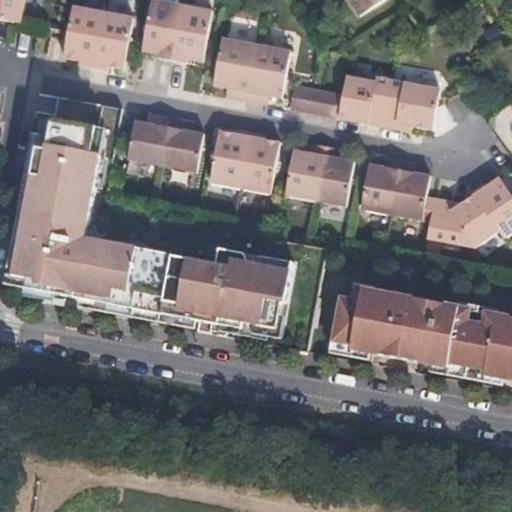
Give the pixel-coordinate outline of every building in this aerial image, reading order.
[(0,0),(0,19),(22,24),(26,0),(0,0)] [(154,0),(144,52),(152,53),(160,55),(159,59),(174,62),(184,6),(154,0)] [(349,0),(360,17),(388,0),(349,0)] [(511,22),(497,0),(486,0),(509,36),(511,34),(511,22)] [(214,12),(184,6),(174,62),(182,63),(188,64),(189,60),(205,63),(214,12)] [(75,7),(65,59),(81,62),(80,66),(88,67),(95,68),(105,13),(75,7)] [(135,18),(105,13),(95,68),(103,70),(109,71),(110,67),(126,70),(135,18)] [(248,102),(258,46),(224,39),(215,87),(229,89),(227,98),(234,100),(248,102)] [(292,52),(258,46),(248,102),(262,105),(268,106),(270,97),(284,100),(292,52)] [(341,120),(383,128),(392,81),(378,78),(377,83),(349,77),(345,95),(341,120)] [(442,90),(392,81),(383,128),(398,131),(413,133),(414,128),(434,131),(442,90)] [(291,111),(341,120),(345,95),(296,86),(291,111)] [(129,160),(164,167),(173,119),(159,116),(152,115),(150,124),(136,122),(129,160)] [(164,167),(198,173),(206,135),(192,132),(193,123),(187,121),(173,119),(164,167)] [(86,301),(164,315),(165,307),(175,258),(175,256),(147,251),(147,255),(140,253),(136,249),(88,240),(103,157),(95,155),(100,129),(55,121),(52,138),(37,135),(32,163),(37,164),(17,271),(7,269),(5,280),(26,284),(27,279),(44,283),(42,293),(78,299),(86,301)] [(212,183),(242,189),(252,134),(238,131),(237,135),(221,132),(220,138),(212,183)] [(242,189),(272,195),(282,143),(266,140),(267,136),(252,134),(242,189)] [(287,196),(317,202),(327,148),(313,145),(311,154),(295,151),(287,196)] [(317,202),(348,208),(356,163),(340,160),(342,151),(327,148),(317,202)] [(363,210),(393,216),(403,162),(389,159),(387,168),(371,165),(363,210)] [(393,216),(423,222),(424,221),(428,198),(432,177),(416,174),(418,165),(403,162),(393,216)] [(505,240),(511,235),(511,195),(501,179),(500,180),(488,188),(485,185),(473,193),(476,196),(500,232),(505,240)] [(436,199),(428,198),(424,221),(432,222),(428,240),(475,249),(500,232),(476,196),(464,204),(436,199)] [(175,258),(165,307),(181,310),(179,318),(200,322),(199,332),(212,335),(227,337),(228,330),(229,327),(244,330),(245,324),(279,330),(284,304),(288,305),(296,265),(263,258),(261,267),(249,264),(245,255),(222,251),(219,266),(175,258)] [(334,337),(356,341),(355,348),(450,367),(462,304),(367,286),(365,297),(343,292),(334,337)] [(511,312),(462,303),(450,367),(511,378),(511,312)]
